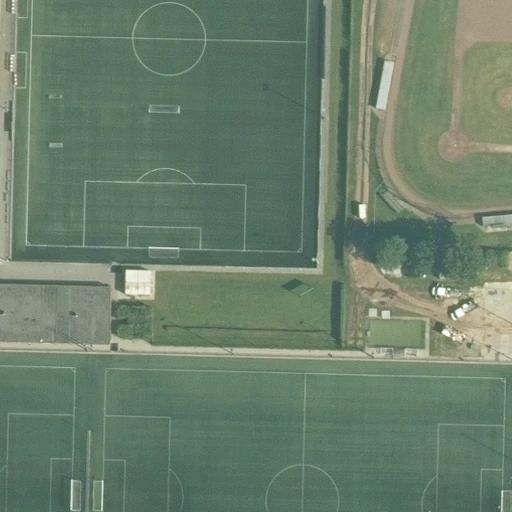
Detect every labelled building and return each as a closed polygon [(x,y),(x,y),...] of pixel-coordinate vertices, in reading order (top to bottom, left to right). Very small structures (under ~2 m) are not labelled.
[(386,111),(395,63),(384,61),(376,109),(386,111)] [(511,215),(482,218),(483,228),(511,225),(511,215)] [(125,290),(125,297),(150,297),(150,274),(126,274),(125,290)] [(0,343),(110,346),(111,289),(69,288),(0,286),(0,343)] [(127,320),(127,326),(127,328),(152,328),(152,326),(152,319),(127,318),(127,320)]
